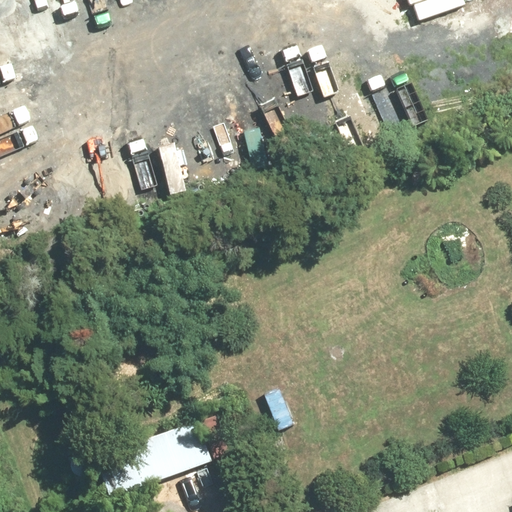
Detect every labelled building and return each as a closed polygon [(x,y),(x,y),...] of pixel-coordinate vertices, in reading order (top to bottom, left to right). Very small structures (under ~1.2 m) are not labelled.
[(511,0),(395,0),(413,44),(466,23),(477,53),(511,38),(511,0)] [(390,38),(260,87),(294,176),(424,127),(390,38)] [(511,402),(511,293),(471,176),(245,257),(320,470),(511,402)] [(228,454),(214,417),(198,422),(212,460),(228,454)] [(95,460),(109,499),(210,463),(196,423),(95,460)]
